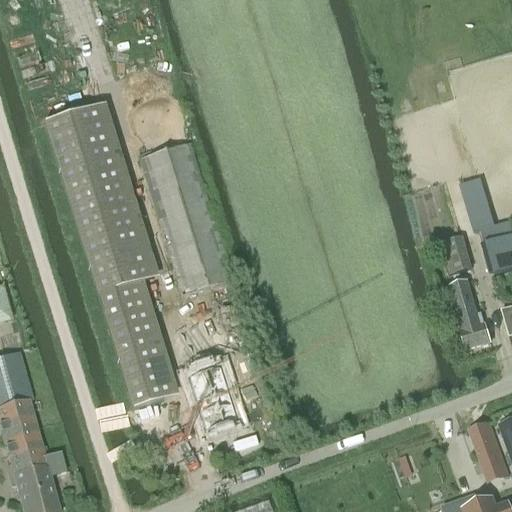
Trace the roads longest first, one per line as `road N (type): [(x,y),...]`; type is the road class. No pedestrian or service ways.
road 1 (track): [(122,511),(0,127)]
road 2 (unclassified): [(177,511),(511,390)]
